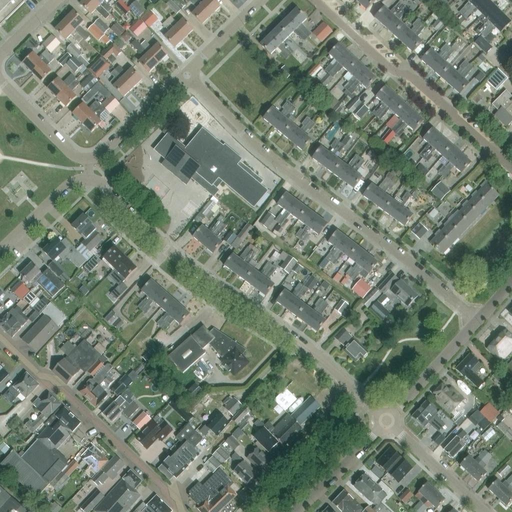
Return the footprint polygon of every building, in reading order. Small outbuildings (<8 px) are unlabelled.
[(0,0),(0,26),(27,0),(0,0)] [(91,15),(95,10),(106,20),(110,16),(107,14),(93,0),(85,0),(81,5),(91,15)] [(93,0),(107,14),(111,10),(103,2),(105,0),(93,0)] [(175,15),(180,10),(171,0),(166,5),(175,15)] [(172,0),(182,10),(186,5),(181,0),(172,0)] [(202,25),(211,15),(202,5),(201,5),(198,2),(195,0),(191,0),(190,2),(197,9),(192,15),(202,25)] [(201,5),(202,5),(211,15),(220,7),(213,0),(206,0),(205,1),(203,0),(195,0),(198,2),(201,5)] [(358,0),(357,2),(365,10),(375,0),(358,0)] [(465,0),(469,3),(459,13),(463,17),(479,0),(465,0)] [(476,10),(482,16),(493,5),(487,0),(479,0),(463,17),(467,20),(476,10)] [(120,1),(116,5),(126,15),(130,11),(120,1)] [(140,17),(145,11),(136,2),(130,7),(140,17)] [(375,18),(384,27),(402,6),(399,3),(390,13),(384,8),(375,18)] [(482,35),(491,25),(502,14),(493,5),(482,16),(488,21),(483,26),(483,25),(477,31),(482,35)] [(398,20),(401,17),(407,10),(402,6),(384,27),(393,35),(403,24),(398,20)] [(287,18),(303,33),(306,30),(301,25),(307,19),(296,9),(287,18)] [(140,20),(149,28),(157,20),(149,11),(140,20)] [(64,22),(75,31),(83,39),(86,35),(82,31),(83,30),(79,27),(84,22),(73,12),(64,22)] [(511,22),(502,14),(491,25),(482,35),(485,38),(495,28),(500,33),(511,22)] [(298,37),(302,34),(303,33),(287,18),(278,27),(289,37),(293,32),(298,37)] [(438,19),(432,27),(436,31),(443,24),(438,19)] [(103,34),(109,29),(99,20),(94,25),(103,34)] [(138,38),(147,28),(139,20),(130,30),(138,38)] [(178,25),(174,21),(171,25),(174,29),(174,28),(184,39),(193,30),(183,20),(178,25)] [(421,23),(418,20),(412,27),(413,28),(411,31),(403,24),(393,35),(403,44),(412,33),(421,23)] [(162,25),(166,29),(171,25),(167,21),(162,25)] [(75,31),(64,22),(56,30),(66,40),(71,35),(79,43),(83,39),(75,31)] [(332,32),(324,23),(312,34),(321,43),(332,32)] [(412,52),(422,41),(417,37),(426,27),(421,23),(412,33),(403,44),(412,52)] [(174,29),(171,25),(166,29),(170,33),(165,37),(175,48),(184,39),(174,28),(174,29)] [(100,40),(104,36),(93,26),(89,30),(100,40)] [(119,26),(113,32),(119,38),(125,31),(119,26)] [(280,46),(285,51),(287,49),(282,44),(289,37),(278,27),(270,36),(280,46)] [(307,39),(311,35),(306,30),(303,33),(302,34),(307,39)] [(128,31),(123,36),(129,42),(134,37),(128,31)] [(304,43),(307,39),(302,34),(298,37),(304,43)] [(51,54),(60,44),(51,35),(42,45),(51,54)] [(280,55),(284,51),(285,51),(280,46),(270,36),(261,45),(271,55),(275,50),(280,55)] [(474,43),(486,54),(491,48),(480,37),(474,43)] [(141,46),(136,40),(131,45),(144,58),(139,62),(149,73),(159,64),(141,46)] [(145,42),(141,46),(159,64),(168,55),(158,45),(152,50),(145,42)] [(114,44),(102,56),(107,60),(114,54),(117,57),(122,52),(114,44)] [(329,75),(334,69),(334,68),(338,64),(340,65),(350,54),(339,44),(329,55),(336,62),(332,66),(330,65),(325,71),(329,75)] [(444,54),(444,55),(450,48),(446,44),(440,51),(441,52),(444,54)] [(80,56),(82,55),(71,45),(67,49),(77,59),(80,56)] [(288,48),(287,49),(285,51),(284,51),(289,57),(293,53),(288,48)] [(454,52),(450,48),(444,55),(446,57),(448,58),(454,52)] [(441,59),(440,58),(444,54),(441,52),(438,56),(431,50),(421,61),(431,70),(441,59)] [(284,51),(280,55),(286,60),(289,57),(284,51)] [(43,64),(42,63),(46,60),(50,56),(46,52),(38,59),(33,54),(23,64),(32,74),(43,64)] [(68,54),(59,64),(62,68),(72,58),(68,54)] [(349,74),(359,63),(350,54),(340,65),(338,64),(334,68),(334,69),(329,75),(332,78),(343,68),(349,74)] [(450,67),(443,61),(446,57),(444,55),(444,54),(440,58),(441,59),(431,70),(440,78),(450,67)] [(51,72),(46,67),(54,60),(50,56),(46,60),(42,63),(43,64),(32,74),(41,82),(51,72)] [(80,56),(77,59),(87,68),(90,65),(80,56)] [(94,77),(107,64),(100,57),(87,70),(94,77)] [(82,67),(74,58),(66,65),(75,74),(82,67)] [(461,70),(463,72),(469,65),(465,61),(459,68),(461,70)] [(357,81),(358,81),(368,71),(359,63),(349,74),(353,77),(343,88),(347,92),(353,86),(352,86),(357,81)] [(311,77),(321,67),(318,64),(308,74),(311,77)] [(467,75),(473,69),(469,65),(463,72),(465,74),(467,75)] [(119,67),(115,70),(119,74),(123,78),(133,89),(142,80),(132,69),(126,75),(123,71),(119,67)] [(291,74),(284,67),(279,72),(286,79),(291,74)] [(450,86),(459,76),(463,72),(461,70),(457,74),(450,67),(440,78),(450,86)] [(500,68),(488,79),(498,90),(510,78),(500,68)] [(123,78),(119,74),(115,70),(111,74),(115,78),(119,82),(114,87),(124,97),(133,89),(123,78)] [(317,76),(318,77),(322,80),(327,75),(322,70),(317,76)] [(376,79),(368,71),(358,81),(357,81),(352,86),(353,86),(347,92),(351,96),(361,85),(366,89),(376,79)] [(463,72),(459,76),(450,86),(459,95),(469,84),(462,78),(465,74),(463,72)] [(481,74),(475,80),(480,84),(485,78),(481,74)] [(97,83),(90,75),(79,85),(87,93),(97,83)] [(324,88),(332,79),(327,75),(319,84),(324,88)] [(48,89),(57,98),(75,81),(71,77),(63,84),(58,79),(48,89)] [(66,107),(76,97),(71,92),(79,85),(75,81),(57,98),(66,107)] [(99,83),(88,93),(92,97),(102,87),(99,83)] [(110,94),(103,87),(98,92),(105,98),(106,97),(107,98),(110,94)] [(385,106),(386,106),(395,96),(385,87),(376,98),(382,103),(372,114),(376,117),(381,112),(381,111),(385,106)] [(499,112),(495,116),(507,128),(511,123),(511,124),(511,96),(506,91),(492,105),(499,112)] [(484,99),(478,93),(472,100),(478,105),(484,99)] [(333,108),(338,103),(331,95),(326,101),(333,108)] [(111,96),(101,105),(109,114),(119,104),(111,96)] [(396,116),(405,105),(395,96),(386,106),(385,106),(381,111),(381,112),(376,117),(380,121),(389,110),(396,116)] [(352,114),(361,104),(356,100),(347,110),(352,114)] [(73,115),(82,124),(100,107),(96,103),(89,110),(83,105),(73,115)] [(283,109),(287,112),(292,106),(287,103),(283,109)] [(358,119),(367,109),(362,105),(354,115),(358,119)] [(405,123),(405,124),(414,113),(405,105),(396,116),(400,119),(396,124),(397,124),(401,128),(405,123)] [(296,109),(292,106),(287,112),(291,115),(296,109)] [(104,111),(100,107),(82,124),(91,133),(101,123),(97,118),(104,111)] [(280,114),(273,108),(263,119),(274,128),(283,117),(283,116),(287,112),(283,109),(280,114)] [(283,116),(283,117),(274,128),(284,136),(294,125),(288,120),(291,116),(291,115),(287,112),(283,116)] [(405,123),(401,128),(403,130),(407,125),(414,131),(423,121),(414,113),(405,124),(405,123)] [(306,128),(311,122),(307,119),(302,125),(306,128)] [(315,126),(311,122),(306,128),(310,131),(315,126)] [(395,134),(400,128),(401,128),(397,124),(391,131),(395,134)] [(168,135),(173,129),(169,125),(162,133),(167,137),(168,135)] [(284,136),(294,145),(303,133),(294,125),(284,136)] [(404,131),(403,130),(401,128),(400,128),(395,134),(396,135),(399,137),(404,131)] [(419,155),(423,159),(428,153),(427,153),(441,136),(433,129),(423,140),(429,145),(419,155)] [(390,130),(381,140),(387,145),(396,135),(395,134),(391,131),(390,130)] [(191,179),(209,195),(213,198),(219,191),(213,186),(219,179),(254,208),(267,192),(260,186),(263,182),(258,178),(251,172),(240,162),(241,161),(224,146),(223,148),(203,131),(186,150),(168,135),(167,137),(154,151),(166,161),(162,165),(186,186),(191,179)] [(312,141),(303,133),(294,145),(303,152),(312,141)] [(432,157),(430,156),(435,150),(443,158),(452,146),(441,136),(427,153),(428,153),(423,159),(427,162),(432,157)] [(332,148),(336,150),(340,145),(336,142),(332,148)] [(340,145),(336,150),(335,151),(339,154),(344,148),(340,145)] [(443,158),(452,166),(462,155),(452,146),(443,158)] [(332,155),(335,151),(336,150),(332,148),(331,147),(327,152),(322,147),(313,159),(323,167),(332,155)] [(372,150),(368,154),(375,159),(378,155),(372,150)] [(323,167),(333,174),(342,163),(332,155),(323,167)] [(452,166),(461,174),(471,163),(462,155),(452,166)] [(356,166),(360,160),(356,157),(352,163),(356,166)] [(365,163),(360,160),(356,166),(360,169),(365,163)] [(333,174),(344,182),(352,171),(342,163),(333,174)] [(420,165),(416,169),(424,176),(428,172),(420,165)] [(344,182),(345,183),(354,190),(362,178),(356,174),(360,169),(356,166),(352,171),(344,182)] [(438,172),(442,176),(447,170),(448,170),(444,166),(438,172)] [(447,170),(442,176),(446,179),(452,173),(448,170),(447,170)] [(382,185),(386,189),(391,182),(386,179),(382,185)] [(395,186),(391,182),(386,189),(391,192),(395,186)] [(490,205),(498,197),(486,185),(487,184),(485,182),(481,186),(482,188),(478,192),(490,205)] [(448,192),(439,184),(432,192),(440,200),(448,192)] [(364,197),(374,204),(382,193),(372,185),(364,197)] [(481,215),(490,205),(478,192),(476,191),(472,196),(473,197),(469,202),(481,215)] [(393,200),(385,195),(382,193),(374,204),(384,212),(393,200)] [(285,211),(281,216),(284,219),(297,202),(287,194),(278,206),(285,211)] [(402,200),(407,204),(411,197),(407,194),(402,200)] [(411,197),(407,204),(411,207),(416,200),(411,197)] [(384,212),(395,220),(403,208),(393,200),(384,212)] [(201,213),(205,216),(216,204),(212,201),(201,213)] [(467,201),(462,206),(464,207),(459,212),(472,224),(481,215),(469,202),(467,201)] [(307,209),(297,202),(284,219),(288,221),(292,216),(299,221),(307,209)] [(395,220),(396,221),(405,227),(413,216),(403,208),(395,220)] [(317,217),(307,209),(299,221),(309,228),(317,217)] [(455,217),(450,222),(463,234),(472,224),(459,212),(458,211),(453,216),(455,217)] [(275,219),(269,213),(260,225),(267,230),(275,219)] [(102,240),(93,232),(96,229),(83,216),(72,227),(81,236),(82,235),(86,239),(82,243),(90,252),(102,240)] [(279,225),(284,219),(281,216),(280,216),(275,222),(279,225)] [(317,217),(309,228),(305,234),(308,236),(312,231),(319,236),(328,224),(317,217)] [(288,222),(288,221),(284,219),(279,225),(283,228),(288,222)] [(449,220),(444,225),(446,227),(441,231),(454,243),(463,234),(450,222),(449,220)] [(212,234),(212,235),(221,224),(217,221),(208,232),(203,227),(194,238),(202,245),(212,234)] [(420,240),(428,232),(420,223),(411,232),(420,240)] [(216,238),(225,227),(221,224),(212,235),(212,234),(202,245),(214,255),(223,244),(216,238)] [(254,229),(247,224),(237,238),(243,242),(254,229)] [(295,237),(300,240),(305,234),(300,230),(295,237)] [(454,243),(441,231),(440,230),(435,235),(436,236),(431,242),(443,254),(454,243)] [(223,240),(229,245),(237,237),(230,231),(223,240)] [(335,248),(331,253),(335,256),(339,251),(348,240),(338,232),(329,243),(335,248)] [(309,237),(308,236),(305,234),(300,240),(304,243),(309,237)] [(56,240),(44,252),(53,261),(54,260),(58,256),(63,261),(67,258),(78,269),(86,262),(74,249),(64,239),(60,244),(56,240)] [(339,251),(335,256),(339,259),(343,254),(349,259),(358,247),(348,240),(339,251)] [(349,259),(359,266),(359,267),(368,255),(358,247),(349,259)] [(115,248),(104,259),(114,270),(126,258),(115,248)] [(225,267),(235,274),(252,252),(248,249),(239,259),(234,255),(225,267)] [(235,274),(245,282),(254,270),(248,266),(256,255),(252,252),(235,274)] [(330,262),(330,263),(335,256),(331,253),(326,260),(330,262)] [(355,272),(359,275),(360,275),(364,270),(369,274),(378,263),(368,255),(359,267),(359,266),(355,272)] [(298,262),(290,256),(281,268),(289,274),(298,262)] [(339,259),(335,256),(330,263),(334,266),(339,259)] [(89,273),(100,262),(95,257),(84,267),(89,273)] [(114,270),(109,275),(113,280),(119,274),(125,280),(136,269),(126,258),(114,270)] [(323,270),(330,262),(326,260),(325,259),(319,267),(323,270)] [(42,275),(32,264),(21,275),(29,283),(34,288),(38,286),(52,299),(64,287),(47,270),(42,275)] [(245,282),(254,288),(256,289),(272,267),(268,264),(263,270),(260,275),(254,270),(245,282)] [(297,264),(292,271),(296,274),(299,271),(302,267),(298,264),(297,264)] [(276,270),(272,267),(256,289),(266,297),(275,286),(268,281),(276,270)] [(346,275),(350,278),(355,272),(351,268),(346,275)] [(83,270),(77,275),(80,279),(86,273),(83,270)] [(350,278),(354,281),(359,275),(355,272),(350,278)] [(63,273),(59,277),(66,285),(71,281),(63,273)] [(338,283),(342,277),(337,274),(333,279),(338,283)] [(398,280),(392,275),(378,290),(384,295),(389,290),(391,292),(390,292),(402,303),(401,304),(404,307),(405,306),(407,308),(418,297),(401,281),(399,283),(397,281),(398,280)] [(304,287),(311,291),(318,282),(311,277),(304,287)] [(152,301),(161,290),(152,281),(142,292),(148,297),(144,301),(144,302),(148,305),(151,300),(152,301)] [(360,281),(352,291),(363,300),(371,290),(360,281)] [(19,283),(11,291),(15,295),(17,297),(21,300),(29,292),(25,288),(25,289),(19,283)] [(110,295),(115,300),(127,289),(122,283),(110,295)] [(294,291),(295,291),(299,295),(304,288),(299,285),(294,291)] [(304,288),(299,295),(302,297),(303,298),(308,292),(304,288)] [(161,309),(171,298),(161,290),(152,301),(161,309)] [(296,299),(299,295),(295,291),(291,296),(286,292),(277,304),(287,311),(296,299)] [(362,304),(367,309),(381,295),(376,291),(362,304)] [(31,292),(23,299),(30,306),(37,298),(31,292)] [(287,311),(297,318),(306,307),(299,302),(302,297),(299,295),(296,299),(287,311)] [(57,328),(66,319),(50,304),(47,308),(37,298),(30,306),(40,316),(42,314),(45,316),(57,328)] [(167,314),(163,318),(167,321),(171,317),(180,306),(171,298),(161,309),(167,314)] [(314,306),(315,307),(319,310),(324,303),(319,300),(314,306)] [(341,315),(349,305),(341,300),(334,310),(341,315)] [(148,305),(144,302),(144,301),(138,307),(142,311),(148,305)] [(377,301),(369,309),(382,321),(390,313),(377,301)] [(329,307),(324,303),(319,310),(324,313),(329,307)] [(148,305),(142,311),(146,314),(151,308),(148,305)] [(167,321),(171,325),(175,320),(181,325),(190,314),(180,306),(171,317),(167,321)] [(14,310),(13,309),(0,322),(0,326),(6,332),(7,331),(7,329),(15,321),(15,320),(22,312),(17,307),(14,310)] [(316,314),(319,310),(315,307),(312,311),(306,307),(297,318),(307,326),(316,314)] [(320,317),(324,313),(319,310),(316,314),(307,326),(317,333),(326,321),(320,317)] [(395,321),(401,315),(397,311),(391,317),(395,321)] [(24,313),(22,312),(15,320),(15,321),(7,329),(7,331),(6,332),(12,338),(29,321),(28,319),(23,314),(24,313)] [(105,321),(112,327),(119,319),(112,313),(105,321)] [(59,329),(57,328),(45,316),(23,339),(36,353),(59,329)] [(161,328),(167,321),(163,318),(158,324),(161,328)] [(119,320),(113,326),(118,331),(124,324),(119,320)] [(165,331),(171,325),(167,321),(161,328),(165,331)] [(204,326),(168,357),(182,373),(206,354),(203,351),(202,350),(209,344),(224,361),(223,362),(234,375),(247,363),(242,357),(245,350),(225,337),(224,337),(213,330),(210,333),(204,326)] [(368,353),(344,330),(336,339),(346,348),(343,351),(355,363),(360,357),(362,359),(363,357),(364,358),(367,355),(366,354),(368,353)] [(499,362),(511,348),(511,337),(505,330),(486,350),(499,362)] [(101,357),(90,347),(84,341),(54,373),(66,385),(80,370),(85,374),(101,357)] [(149,365),(159,357),(152,349),(142,358),(149,365)] [(478,389),(483,384),(474,375),(481,367),(469,355),(456,370),(466,379),(467,378),(478,389)] [(102,367),(97,362),(87,372),(92,377),(102,367)] [(103,382),(103,383),(108,377),(111,375),(108,372),(113,368),(110,365),(107,365),(93,379),(96,381),(94,383),(91,381),(80,392),(86,399),(103,382)] [(0,382),(8,375),(0,366),(0,382)] [(507,393),(511,387),(511,385),(498,371),(492,377),(507,393)] [(277,384),(285,376),(281,372),(273,380),(277,384)] [(26,399),(39,385),(27,374),(14,387),(9,392),(8,391),(3,395),(12,403),(21,394),(26,399)] [(106,390),(114,382),(110,379),(113,377),(111,375),(108,377),(103,383),(103,382),(86,399),(95,407),(107,395),(103,392),(105,390),(106,390)] [(125,375),(110,390),(116,396),(131,381),(125,375)] [(199,398),(207,391),(199,383),(192,390),(199,398)] [(433,401),(448,415),(450,413),(453,410),(463,399),(451,388),(449,390),(442,384),(433,394),(436,397),(433,401)] [(47,418),(60,405),(49,394),(41,402),(38,399),(33,404),(47,418)] [(111,423),(122,412),(128,419),(139,408),(132,402),(129,405),(120,397),(103,415),(111,423)] [(241,407),(232,398),(223,408),(232,417),(241,407)] [(265,428),(273,436),(284,447),(302,429),(301,427),(321,407),(311,398),(291,418),(288,415),(274,429),(268,423),(265,426),(266,427),(265,428)] [(437,413),(426,403),(412,417),(423,427),(427,423),(437,433),(444,425),(434,416),(437,413)] [(236,426),(249,412),(244,407),(231,421),(236,426)] [(37,499),(64,469),(57,463),(60,460),(54,454),(81,424),(65,409),(62,412),(59,410),(45,426),(47,427),(41,434),(41,435),(38,439),(21,458),(14,452),(1,466),(37,499)] [(185,409),(180,414),(188,422),(193,417),(185,409)] [(478,411),(468,420),(475,427),(484,418),(478,411)] [(229,424),(225,421),(229,416),(225,412),(220,416),(219,415),(207,427),(205,428),(204,427),(200,431),(204,436),(210,430),(217,437),(229,424)] [(458,427),(464,420),(457,413),(454,417),(451,420),(458,427)] [(151,420),(145,414),(134,425),(140,431),(151,420)] [(24,426),(32,434),(45,420),(40,416),(33,424),(30,421),(24,426)] [(254,425),(260,431),(254,437),(268,452),(278,443),(272,437),(273,436),(265,428),(266,427),(265,426),(259,420),(254,425)] [(135,439),(146,449),(157,437),(161,441),(171,430),(163,422),(157,428),(151,422),(135,439)] [(511,441),(511,432),(502,422),(497,427),(511,441)] [(183,444),(163,465),(176,478),(185,469),(184,468),(198,454),(194,450),(204,440),(188,425),(176,438),(183,444)] [(240,427),(234,434),(239,439),(246,432),(240,427)] [(486,442),(495,434),(490,428),(481,436),(486,442)] [(466,435),(463,432),(456,438),(444,451),(452,459),(465,446),(460,441),(466,435)] [(441,446),(448,439),(442,433),(435,440),(441,446)] [(234,451),(240,445),(231,436),(225,442),(234,451)] [(3,442),(0,444),(0,450),(4,454),(10,449),(3,442)] [(222,465),(230,458),(220,448),(212,455),(222,465)] [(94,449),(83,460),(90,466),(84,472),(91,479),(97,473),(107,462),(94,449)] [(257,449),(248,459),(260,471),(270,461),(257,449)] [(376,463),(387,473),(401,459),(390,449),(376,463)] [(478,465),(482,461),(489,454),(485,451),(474,462),(469,457),(460,466),(469,474),(478,465)] [(236,453),(233,457),(233,459),(240,467),(234,472),(247,484),(257,475),(236,453)] [(492,458),(489,454),(482,461),(485,465),(492,458)] [(112,480),(116,475),(115,474),(124,465),(115,457),(93,480),(97,485),(101,481),(103,482),(108,477),(112,480)] [(205,465),(208,469),(212,474),(221,466),(213,457),(205,465)] [(412,469),(401,459),(387,473),(399,483),(412,469)] [(56,491),(68,478),(79,466),(73,461),(62,473),(50,486),(56,491)] [(486,466),(485,465),(482,461),(478,465),(469,474),(478,483),(486,474),(482,470),(486,466)] [(501,477),(510,469),(506,465),(497,473),(501,477)] [(199,483),(189,492),(189,497),(199,507),(198,509),(200,511),(219,511),(237,496),(229,488),(234,484),(220,469),(202,487),(199,483)] [(371,503),(376,507),(373,511),(374,511),(406,511),(400,503),(393,494),(394,493),(369,470),(365,475),(364,474),(353,487),(371,503)] [(125,511),(140,496),(134,490),(142,482),(130,471),(95,510),(96,511),(125,511)] [(488,490),(497,499),(506,489),(506,490),(510,485),(506,482),(505,481),(501,485),(497,481),(488,490)] [(506,489),(497,499),(506,507),(511,500),(511,495),(509,493),(511,490),(511,482),(510,485),(506,490),(506,489)] [(413,509),(416,511),(417,511),(436,492),(427,484),(415,497),(420,502),(413,509)] [(0,511),(27,511),(0,487),(0,511)] [(80,508),(84,511),(90,511),(104,497),(97,491),(80,508)] [(411,495),(407,491),(399,499),(403,503),(411,495)] [(344,492),(332,504),(340,511),(360,511),(362,510),(352,501),(352,500),(344,492)] [(445,501),(436,492),(417,511),(423,511),(431,505),(436,510),(445,501)] [(157,496),(147,506),(141,511),(171,511),(172,511),(157,496)]
